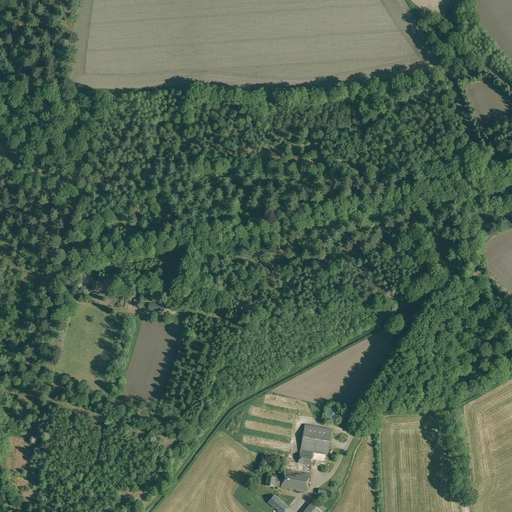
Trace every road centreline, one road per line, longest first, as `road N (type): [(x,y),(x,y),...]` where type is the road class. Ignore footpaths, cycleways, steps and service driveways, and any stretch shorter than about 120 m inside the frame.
road 1 (track): [(473,183),(448,68),(300,89),(197,83),(124,90),(0,79)]
road 2 (unclassified): [(0,320),(83,258),(473,183)]
